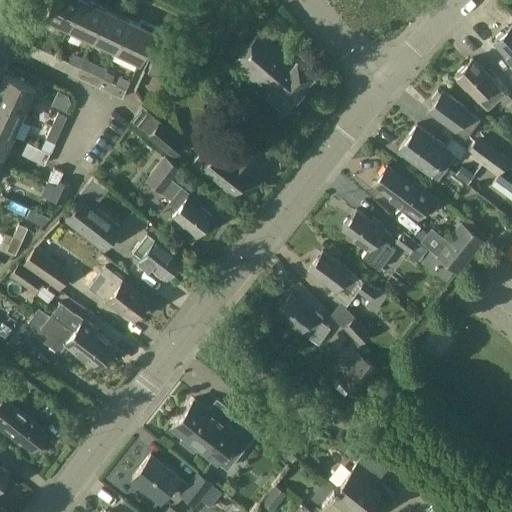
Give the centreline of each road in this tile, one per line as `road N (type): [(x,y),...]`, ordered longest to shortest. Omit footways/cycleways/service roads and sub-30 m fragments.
road 1 (unclassified): [(381,89),(48,511)]
road 2 (unclassified): [(462,0),(381,89)]
